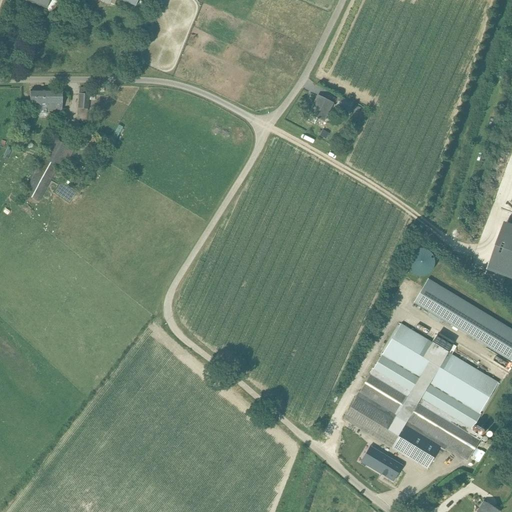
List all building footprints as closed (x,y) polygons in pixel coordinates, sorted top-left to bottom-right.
[(24,0),(46,8),(49,0),(24,0)] [(38,25),(51,28),(53,17),(46,15),(44,22),(39,20),(38,25)] [(92,89),(80,88),(78,109),(89,110),(90,95),(91,95),(92,89)] [(62,91),(30,90),(30,105),(47,105),(47,111),(62,111),(62,91)] [(333,103),(318,96),(314,103),(315,103),(314,107),(313,106),(309,114),(311,115),(308,120),(315,124),(317,118),(324,121),(333,103)] [(361,109),(340,97),(336,105),(351,113),(352,113),(357,116),(361,109)] [(78,124),(76,130),(87,133),(89,127),(78,124)] [(329,134),(323,130),(319,137),(326,140),(329,134)] [(78,143),(86,146),(89,139),(81,136),(78,143)] [(75,150),(54,139),(24,193),(39,201),(58,166),(63,157),(69,161),(75,150)] [(511,225),(504,223),(488,269),(508,276),(511,277),(511,225)] [(408,261),(407,262),(408,264),(408,265),(408,266),(408,267),(409,268),(409,269),(410,270),(411,271),(412,272),(413,273),(414,274),(415,274),(416,275),(417,275),(418,276),(419,276),(420,276),(422,276),(423,276),(424,276),(425,275),(426,275),(427,274),(428,274),(429,273),(430,272),(431,272),(432,271),(432,270),(433,269),(433,268),(434,267),(434,266),(434,265),(435,264),(435,262),(435,261),(434,260),(434,259),(434,258),(433,256),(433,255),(432,254),(431,253),(430,253),(429,252),(429,251),(428,250),(426,250),(425,250),(424,249),(423,249),(422,249),(421,249),(420,249),(418,249),(417,249),(416,250),(415,250),(414,251),(413,251),(412,252),(411,253),(411,254),(410,255),(409,256),(409,257),(408,258),(408,259),(408,260),(408,261)] [(413,303),(511,362),(511,359),(511,329),(428,279),(413,303)] [(437,409),(421,435),(414,431),(400,453),(407,457),(427,468),(440,447),(472,467),(488,441),(437,409)] [(405,469),(372,450),(362,465),(395,485),(405,469)] [(499,511),(500,511),(484,502),(477,511),(499,511)]
